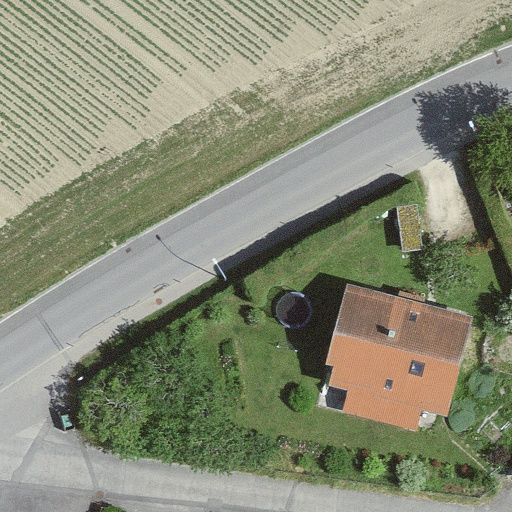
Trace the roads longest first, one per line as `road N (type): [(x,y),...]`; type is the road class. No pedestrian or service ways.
road 1 (unclassified): [(511,81),(193,244),(0,368)]
road 2 (residential): [(0,457),(382,511)]
